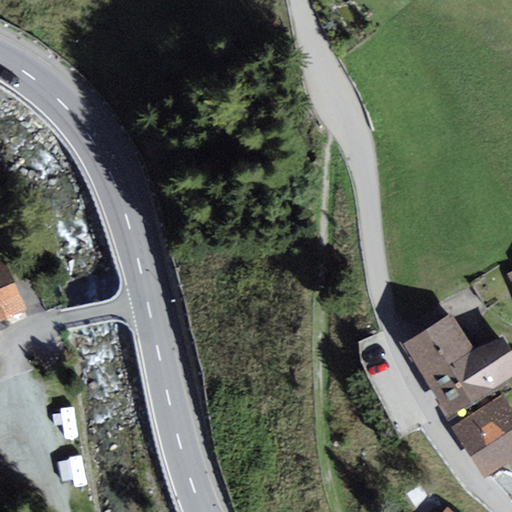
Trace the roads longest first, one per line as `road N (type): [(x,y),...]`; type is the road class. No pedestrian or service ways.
road 1 (residential): [(507,511),(447,443),(394,338),(359,153),(300,0)]
road 2 (primary): [(200,511),(176,443),(122,190),(69,105),(0,51)]
road 3 (track): [(334,95),(316,312),(325,463),(336,511)]
road 4 (track): [(29,339),(19,358),(19,391),(65,511)]
